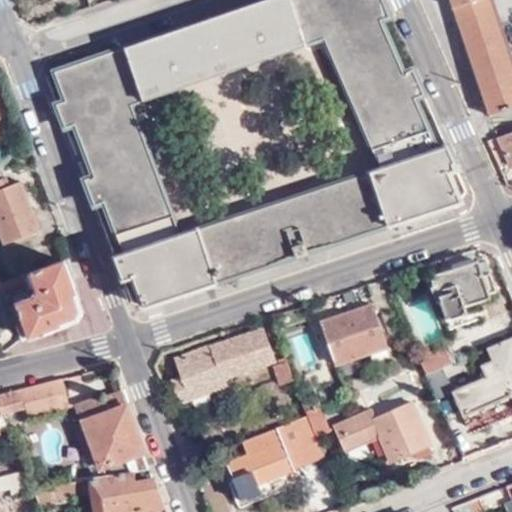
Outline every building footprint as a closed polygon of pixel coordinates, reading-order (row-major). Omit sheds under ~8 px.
[(448,174),(457,170),(447,147),(437,151),(415,100),(425,96),(413,70),(403,74),(381,22),(390,18),(381,0),(268,0),(57,75),(66,99),(56,104),(64,126),(75,122),(94,174),(85,178),(94,204),(104,201),(123,252),(112,256),(122,279),(132,275),(143,307),(460,202),(448,174)] [(451,0),(489,116),(511,108),(511,68),(489,0),(451,0)] [(511,133),(498,138),(509,167),(511,165),(511,133)] [(0,178),(0,231),(4,243),(39,229),(19,180),(4,187),(0,178)] [(14,300),(25,334),(26,334),(76,318),(80,310),(63,259),(1,281),(2,285),(2,287),(33,276),(37,288),(33,294),(14,300)] [(477,261),(431,277),(443,314),(445,312),(448,321),(467,315),(464,306),(489,297),(488,293),(496,291),(490,274),(482,276),(477,261)] [(371,303),(320,320),(335,363),(386,345),(371,303)] [(210,345),(175,358),(181,378),(171,382),(178,401),(225,384),(223,377),(272,361),(262,331),(211,347),(210,345)] [(511,337),(487,349),(491,360),(477,367),(481,378),(450,390),(451,392),(469,435),(511,417),(511,337)] [(447,345),(418,357),(423,368),(425,374),(440,368),(454,362),(447,345)] [(294,381),(284,357),(279,359),(280,364),(274,366),(282,385),(294,381)] [(425,374),(436,399),(451,392),(450,390),(440,368),(425,374)] [(27,415),(68,405),(61,377),(0,392),(0,412),(25,407),(27,415)] [(102,398),(107,412),(123,405),(126,404),(120,389),(101,396),(102,398)] [(107,412),(102,398),(95,400),(93,396),(75,403),(80,420),(102,475),(130,471),(147,468),(123,405),(107,412)] [(370,409),(334,425),(345,449),(379,433),(385,447),(379,448),(385,463),(390,461),(390,463),(428,446),(409,404),(375,420),(370,409)] [(307,414),(313,428),(325,423),(318,406),(305,410),(307,414)] [(303,416),(243,440),(249,454),(228,461),(242,500),(261,493),(257,484),(319,459),(303,416)] [(102,475),(80,420),(71,423),(91,476),(102,475)] [(0,485),(7,484),(9,495),(31,489),(30,487),(25,466),(0,472),(0,485)] [(154,479),(150,468),(147,468),(130,471),(134,481),(151,479),(154,479)] [(102,475),(91,476),(85,478),(91,511),(122,511),(162,506),(151,479),(134,481),(130,471),(102,475)] [(82,478),(30,487),(31,489),(36,500),(85,492),(82,478)] [(478,511),(483,510),(478,497),(452,507),(453,511),(478,511)]
